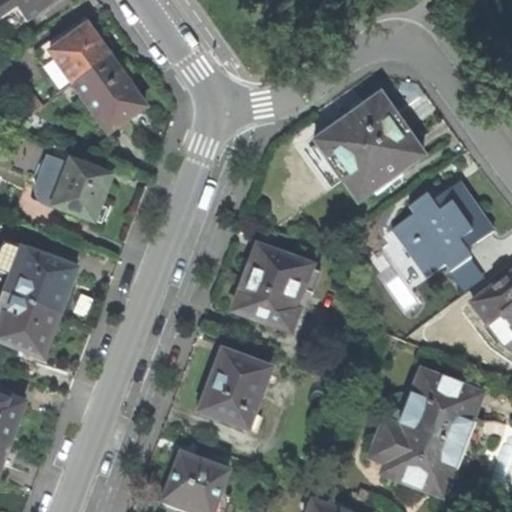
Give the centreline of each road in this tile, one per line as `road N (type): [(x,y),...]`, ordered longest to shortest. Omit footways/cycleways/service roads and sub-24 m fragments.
road 1 (residential): [(222,107),(66,511)]
road 2 (residential): [(222,107),(297,95),(368,49),(405,43),(429,58),(511,170)]
road 3 (residential): [(144,0),(222,107)]
